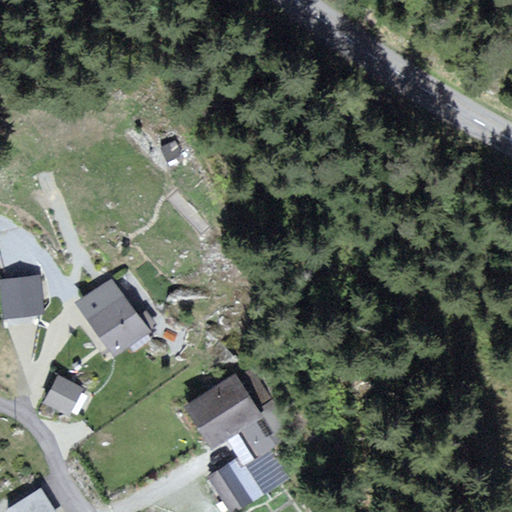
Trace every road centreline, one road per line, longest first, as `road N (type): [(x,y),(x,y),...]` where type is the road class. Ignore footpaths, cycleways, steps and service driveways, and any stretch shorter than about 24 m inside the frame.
road 1 (tertiary): [(296,0),(511,139)]
road 2 (residential): [(85,511),(34,423),(0,403)]
